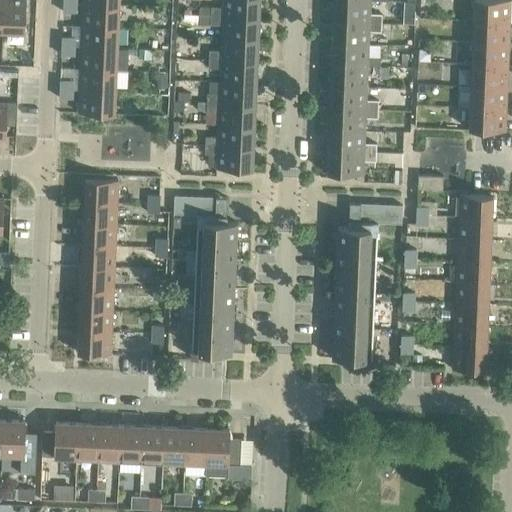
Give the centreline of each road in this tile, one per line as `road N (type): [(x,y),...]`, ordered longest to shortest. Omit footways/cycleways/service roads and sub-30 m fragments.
road 1 (residential): [(278,399),(294,0)]
road 2 (residential): [(278,399),(39,385)]
road 3 (residential): [(511,408),(278,399)]
road 4 (residential): [(39,385),(45,171)]
road 5 (residential): [(45,171),(53,0)]
